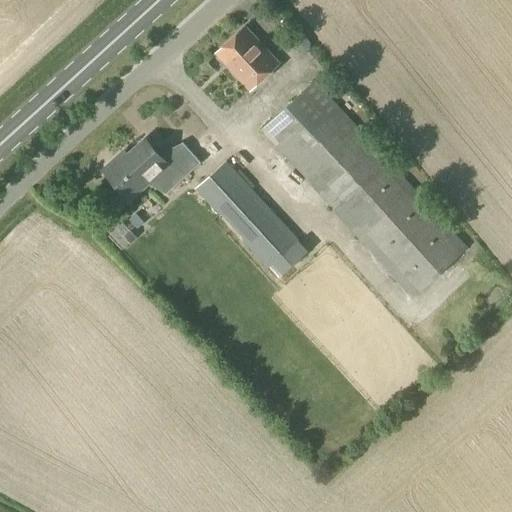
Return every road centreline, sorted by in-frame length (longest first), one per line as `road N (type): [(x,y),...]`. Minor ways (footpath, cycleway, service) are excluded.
road 1 (unclassified): [(0,204),(224,0)]
road 2 (primary): [(0,144),(159,0)]
